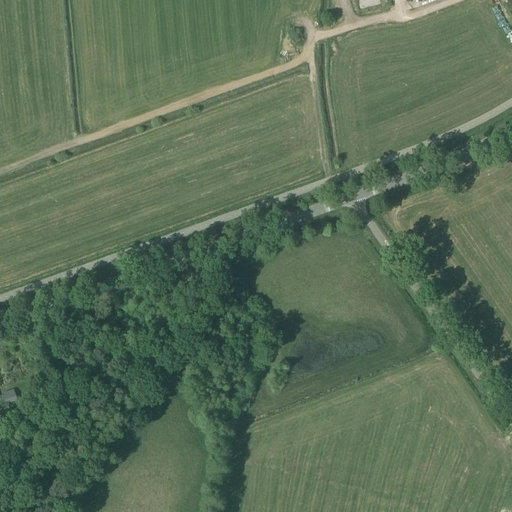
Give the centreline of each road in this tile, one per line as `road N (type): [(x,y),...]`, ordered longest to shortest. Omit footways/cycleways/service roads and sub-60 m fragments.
road 1 (secondary): [(353,198),(0,324)]
road 2 (unclassified): [(511,426),(353,198)]
road 3 (secondary): [(353,198),(511,132)]
